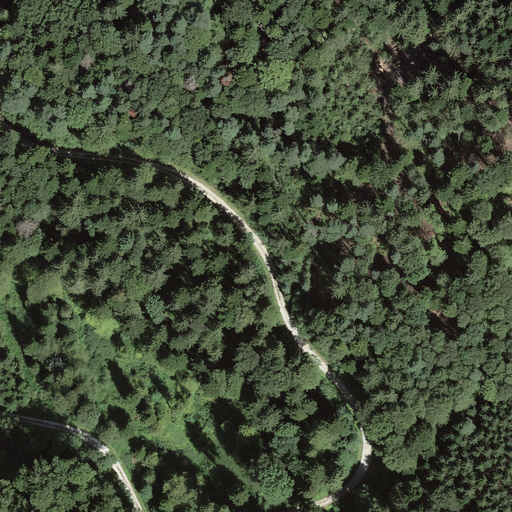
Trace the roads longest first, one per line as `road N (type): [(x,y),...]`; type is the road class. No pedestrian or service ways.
road 1 (track): [(285,316),(255,240),(179,174),(27,147),(0,131)]
road 2 (track): [(280,511),(347,486),(366,449),(343,387),(285,316)]
road 3 (track): [(0,414),(93,441),(112,458),(141,511)]
